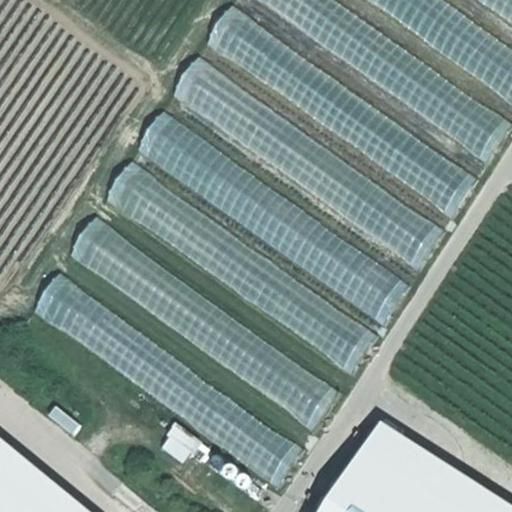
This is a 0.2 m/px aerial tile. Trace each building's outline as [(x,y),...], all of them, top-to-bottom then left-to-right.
[(511,117),(342,0),(259,0),(495,163),(511,138),(511,117)] [(511,41),(452,0),(369,0),(511,98),(511,41)] [(511,0),(482,0),(511,20),(511,0)] [(236,2),(209,41),(460,214),(487,176),(236,2)] [(203,56),(176,94),(426,268),(453,229),(203,56)] [(168,110),(141,149),(392,322),(419,283),(168,110)] [(136,162),(109,201),(359,374),(386,335),(136,162)] [(100,217),(73,256),(323,430),(350,391),(100,217)] [(63,274),(36,313),(287,486),(314,447),(63,274)] [(511,511),(511,502),(387,423),(330,511),(511,511)] [(0,511),(52,511),(0,469),(0,511)]
